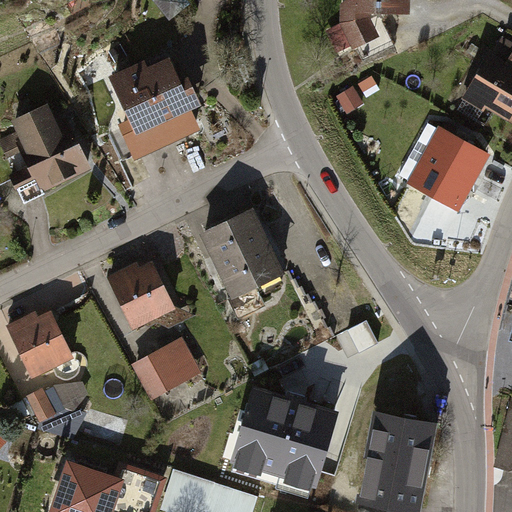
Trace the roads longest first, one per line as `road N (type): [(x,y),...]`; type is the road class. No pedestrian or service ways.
road 1 (unclassified): [(0,290),(303,145)]
road 2 (tertiary): [(303,145),(439,361)]
road 3 (tertiary): [(439,361),(511,222)]
road 4 (tertiary): [(468,511),(459,415),(439,361)]
road 5 (tertiary): [(266,0),(272,66),(303,145)]
